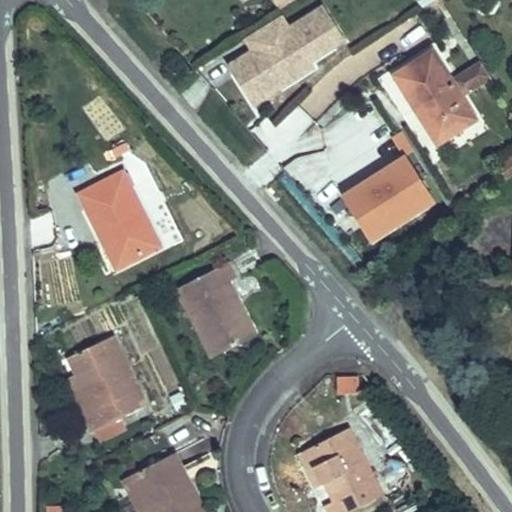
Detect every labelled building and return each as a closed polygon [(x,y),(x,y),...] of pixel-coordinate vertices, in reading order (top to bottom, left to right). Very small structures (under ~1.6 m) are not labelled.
[(275,73),(283,86),(313,67),(310,62),(344,41),(322,6),(288,28),(280,14),(244,37),(252,50),(229,65),(246,92),(275,73)] [(394,75),(438,143),(476,119),(461,95),(452,82),(432,51),(394,75)] [(452,82),(461,95),(490,77),(482,63),(452,82)] [(246,92),(254,104),(283,86),(275,73),(246,92)] [(437,205),(405,155),(339,197),(371,247),(437,205)] [(506,180),(511,175),(511,156),(497,166),(506,180)] [(123,173),(80,194),(103,241),(113,236),(126,263),(160,246),(123,173)] [(113,236),(103,241),(117,268),(126,263),(113,236)] [(176,289),(211,357),(255,334),(228,282),(236,278),(228,262),(176,289)] [(69,357),(77,374),(94,410),(86,414),(94,430),(146,405),(112,336),(69,357)] [(94,410),(77,374),(69,378),(86,414),(94,410)] [(121,417),(94,430),(99,440),(126,427),(121,417)] [(348,428),(306,449),(323,484),(326,482),(335,501),(325,505),(328,511),(349,511),(382,495),(348,428)] [(323,484),(306,449),(299,453),(316,487),(323,484)] [(152,511),(203,511),(187,480),(182,483),(178,475),(183,473),(173,453),(131,475),(149,511),(151,511),(152,511)] [(187,480),(183,473),(178,475),(182,483),(187,480)] [(149,511),(131,475),(124,479),(141,511),(149,511)]
